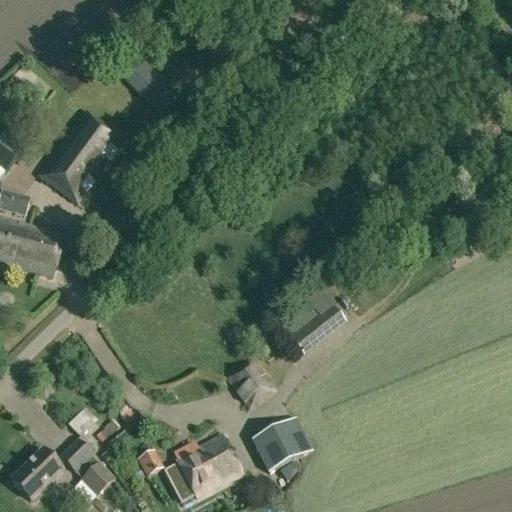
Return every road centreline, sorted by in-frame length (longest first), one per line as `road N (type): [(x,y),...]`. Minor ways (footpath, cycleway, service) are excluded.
road 1 (unclassified): [(0,376),(263,120)]
road 2 (track): [(395,0),(263,120)]
